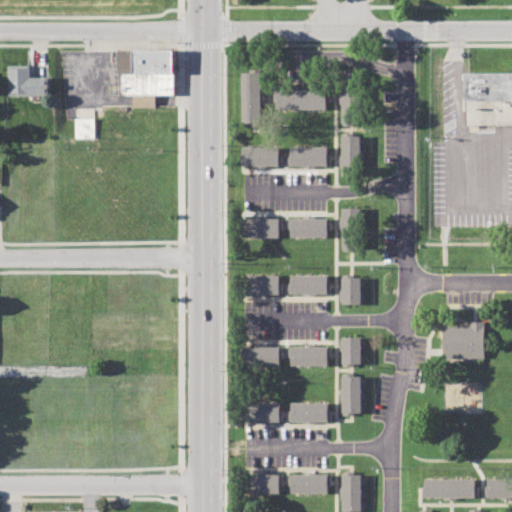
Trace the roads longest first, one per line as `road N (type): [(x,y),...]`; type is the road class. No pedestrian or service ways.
road 1 (tertiary): [(204,511),(205,31)]
road 2 (residential): [(511,29),(205,31)]
road 3 (residential): [(205,258),(0,257)]
road 4 (residential): [(0,31),(205,31)]
road 5 (residential): [(0,485),(204,485)]
